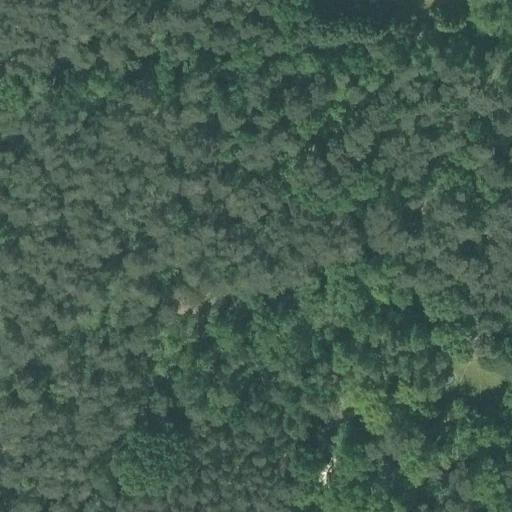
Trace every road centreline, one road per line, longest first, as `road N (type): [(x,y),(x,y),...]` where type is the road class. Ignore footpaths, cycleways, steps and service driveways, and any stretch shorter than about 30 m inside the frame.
road 1 (track): [(503,24),(249,511)]
road 2 (track): [(511,23),(0,70)]
